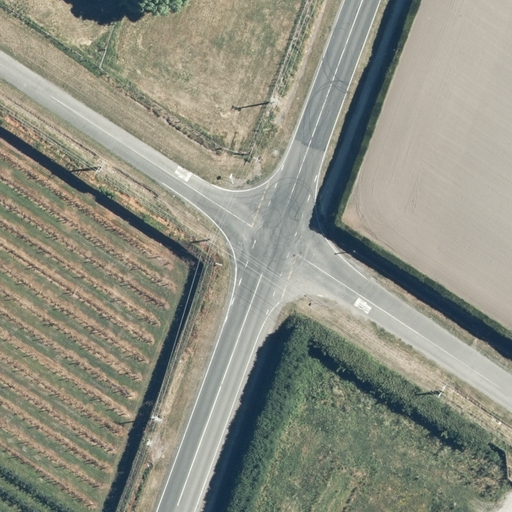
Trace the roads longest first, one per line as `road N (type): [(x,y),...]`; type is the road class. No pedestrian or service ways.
road 1 (unclassified): [(0,60),(275,240)]
road 2 (tertiary): [(275,240),(175,511)]
road 3 (unclassified): [(275,240),(511,396)]
road 4 (tertiary): [(363,0),(275,240)]
